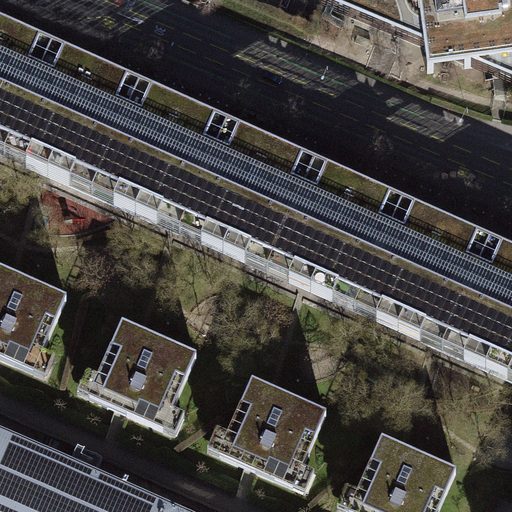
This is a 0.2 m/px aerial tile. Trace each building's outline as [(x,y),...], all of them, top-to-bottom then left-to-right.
[(511,0),(320,0),(318,5),(424,49),(428,74),(472,69),(511,85),(511,0)] [(301,199),(315,167),(147,93),(0,27),(0,65),(133,125),(301,199)] [(511,292),(469,274),(309,203),(301,199),(133,125),(0,65),(0,96),(69,127),(290,225),(299,229),(458,299),(511,323),(511,292)] [(69,127),(0,96),(0,143),(51,167),(55,168),(52,174),(173,228),(175,222),(272,264),(290,225),(69,127)] [(511,292),(511,254),(483,242),(323,171),(315,167),(301,199),(309,203),(469,274),(511,292)] [(299,229),(290,225),(272,264),(282,269),(440,339),(449,343),(446,349),(511,378),(511,323),(458,299),(299,229)] [(13,279),(0,273),(0,361),(35,377),(67,303),(13,279)] [(197,360),(122,328),(101,376),(85,369),(73,394),(120,415),(164,434),(197,360)] [(272,394),(252,385),(230,436),(212,428),(202,451),(249,472),(293,492),(327,417),(272,394)] [(0,511),(179,511),(0,432),(0,511)] [(402,451),(382,442),(360,493),(341,485),(331,509),(338,511),(440,511),(457,475),(402,451)]
